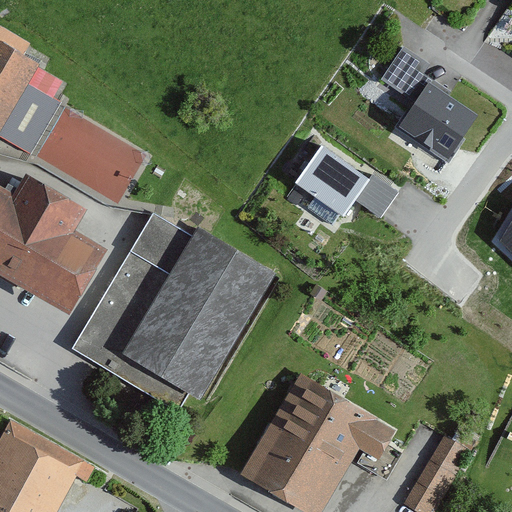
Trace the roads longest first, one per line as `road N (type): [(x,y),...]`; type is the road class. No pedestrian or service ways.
road 1 (tertiary): [(0,388),(211,511)]
road 2 (residential): [(511,142),(428,257)]
